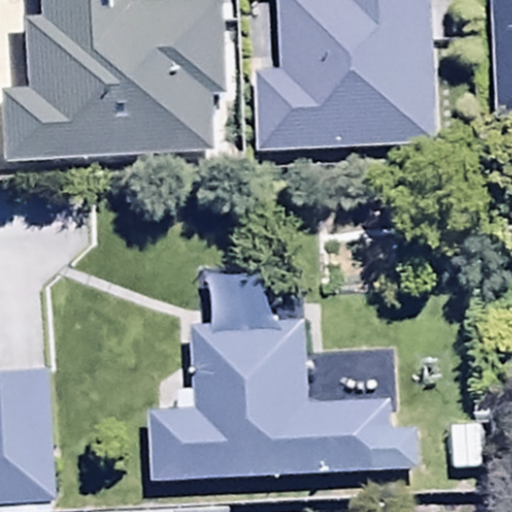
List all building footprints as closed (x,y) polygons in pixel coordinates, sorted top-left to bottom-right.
[(0,51),(0,167),(212,158),(209,102),(227,101),(222,2),(126,7),(125,0),(36,0),(37,26),(17,26),(18,50),(0,51)] [(249,78),(254,156),(433,147),(424,0),(277,0),(282,76),(249,78)] [(511,0),(491,0),(498,121),(511,120),(511,0)] [(148,416),(150,486),(391,475),(388,409),(304,413),(301,329),(189,333),(192,394),(178,394),(178,414),(148,416)] [(0,507),(53,505),(48,378),(0,379),(0,507)]
